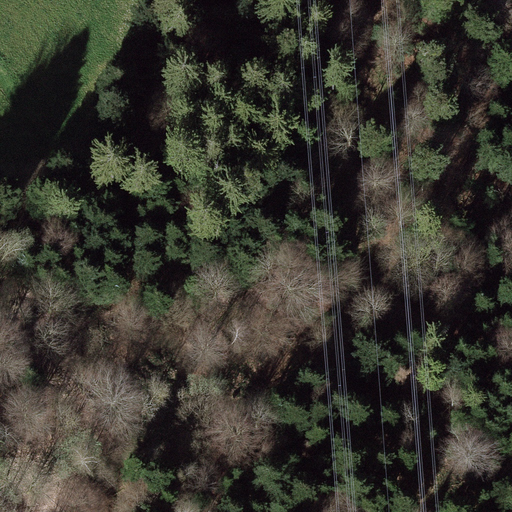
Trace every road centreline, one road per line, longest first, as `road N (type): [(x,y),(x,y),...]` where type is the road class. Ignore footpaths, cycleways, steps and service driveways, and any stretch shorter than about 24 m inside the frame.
road 1 (track): [(387,297),(372,276),(351,181),(318,132),(235,120),(85,158),(47,141),(0,73)]
road 2 (track): [(511,316),(429,323),(398,311),(387,297),(389,112),(376,67),(325,26),(265,0)]
